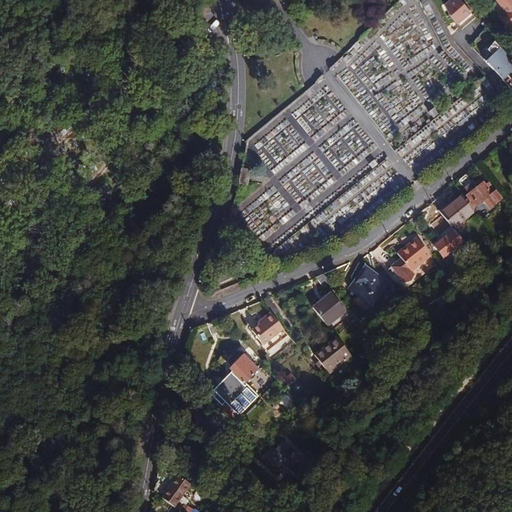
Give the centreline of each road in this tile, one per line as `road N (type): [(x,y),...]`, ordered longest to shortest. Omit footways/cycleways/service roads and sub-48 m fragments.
road 1 (residential): [(511,125),(358,245),(219,305),(183,307)]
road 2 (residential): [(226,0),(236,124),(183,307)]
road 3 (residential): [(183,307),(138,511)]
road 4 (tertiary): [(511,348),(383,511)]
